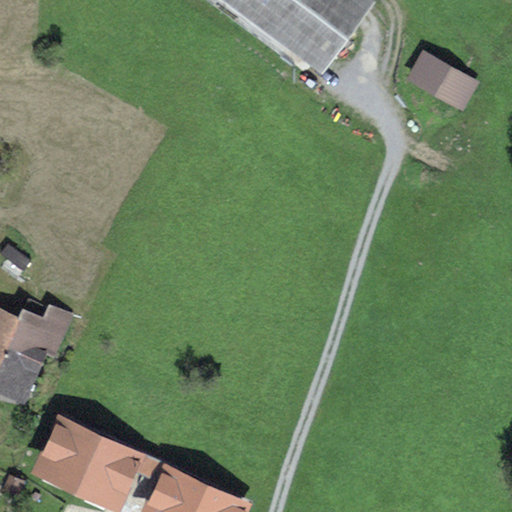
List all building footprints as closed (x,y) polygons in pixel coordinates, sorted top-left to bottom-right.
[(243,0),(324,60),(366,4),(360,0),(243,0)] [(411,74),(462,104),(475,82),(422,53),(411,74)] [(44,345),(54,349),(69,317),(49,308),(43,322),(21,313),(18,321),(0,360),(0,380),(23,391),(44,345)] [(0,312),(0,360),(18,321),(0,312)] [(41,463),(116,498),(136,455),(61,420),(41,463)] [(147,511),(238,511),(242,504),(167,469),(147,511)]
